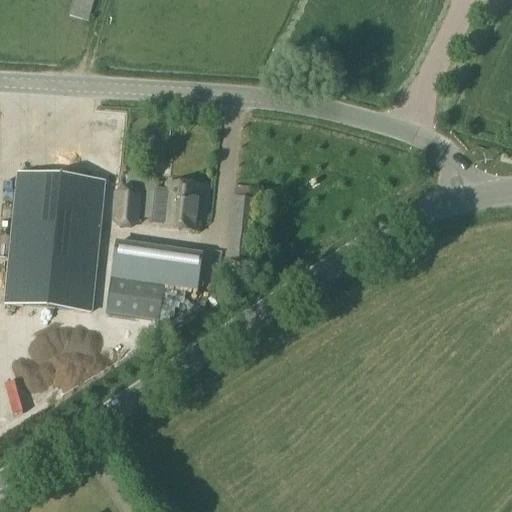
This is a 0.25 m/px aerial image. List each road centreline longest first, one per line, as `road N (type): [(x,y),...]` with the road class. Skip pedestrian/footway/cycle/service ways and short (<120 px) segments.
road 1 (tertiary): [(0,481),(384,237),(470,196)]
road 2 (tertiary): [(470,196),(437,144),(332,112),(229,96),(0,87)]
